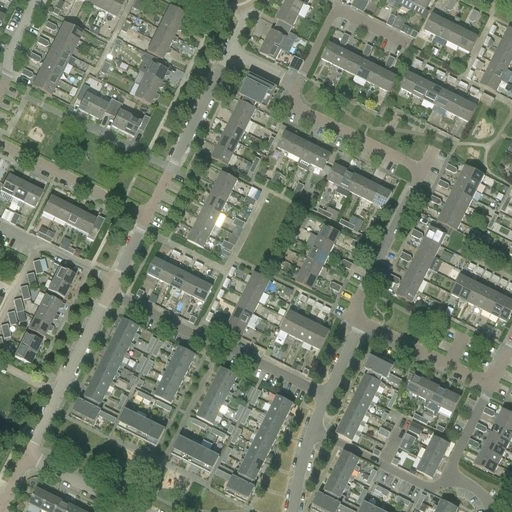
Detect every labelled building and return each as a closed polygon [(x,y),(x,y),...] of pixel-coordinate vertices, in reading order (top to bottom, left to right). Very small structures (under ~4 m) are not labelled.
[(94,0),(91,7),(99,11),(104,0),(94,0)] [(104,0),(99,11),(107,15),(114,0),(104,0)] [(114,0),(107,15),(116,19),(124,0),(114,0)] [(285,0),(282,8),(298,17),(304,5),(307,6),(309,0),(285,0)] [(353,0),(351,7),(357,10),(362,0),(353,0)] [(363,13),(369,2),(365,0),(362,0),(357,10),(363,13)] [(402,0),(400,4),(411,9),(413,4),(414,5),(416,0),(402,0)] [(416,0),(414,5),(429,12),(435,0),(416,0)] [(185,14),(169,6),(163,18),(179,26),(180,26),(182,28),(183,28),(179,26),(182,19),(186,20),(188,17),(189,16),(185,15),(185,14)] [(298,17),(282,8),(276,20),(278,21),(275,26),(289,33),(298,17)] [(470,15),(476,18),(479,13),(473,10),(470,15)] [(432,14),(424,31),(436,37),(444,20),(432,14)] [(394,23),(397,18),(391,15),(388,20),(394,23)] [(182,28),(180,26),(179,26),(163,18),(157,29),(174,38),(174,37),(177,39),(174,37),(177,31),(181,31),(182,28)] [(444,20),(436,37),(447,42),(455,26),(444,20)] [(83,33),(63,23),(59,32),(78,42),(83,33)] [(400,32),(413,38),(415,39),(418,34),(413,31),(414,30),(403,25),(400,32)] [(265,42),(281,50),(287,39),(290,40),(293,35),(289,33),(275,26),(273,31),(271,30),(265,42)] [(458,48),(466,32),(455,26),(447,42),(458,48)] [(511,29),(508,28),(502,40),(511,44),(511,29)] [(177,39),(174,37),(174,38),(157,29),(152,41),(168,49),(171,50),(172,50),(168,48),(171,42),(175,42),(177,39)] [(78,42),(59,32),(55,39),(74,49),(78,42)] [(470,54),(478,37),(466,32),(458,48),(470,54)] [(342,40),(348,43),(350,37),(344,34),(342,40)] [(51,47),(57,50),(71,57),(74,49),(55,39),(51,47)] [(497,51),(511,58),(511,44),(502,40),(497,51)] [(146,52),(162,60),(163,59),(162,59),(165,54),(166,53),(169,54),(171,50),(168,49),(152,41),(146,52)] [(281,50),(265,42),(259,53),(275,62),(281,50)] [(329,43),(321,59),(333,65),(341,49),(329,43)] [(367,46),(364,51),(370,54),(373,49),(367,46)] [(47,55),(51,57),(67,65),(71,57),(57,50),(51,47),(47,55)] [(341,49),(333,65),(344,71),(352,55),(352,54),(341,49)] [(491,62),(507,70),(511,60),(511,58),(497,51),(491,62)] [(352,54),(352,55),(344,71),(355,76),(363,60),(352,54)] [(51,57),(47,55),(43,63),(63,73),(67,65),(51,57)] [(304,61),(299,59),(294,57),(288,68),(298,73),(304,61)] [(396,60),(390,57),(387,62),(393,65),(396,60)] [(367,82),(375,66),(363,60),(355,76),(367,82)] [(110,65),(104,62),(102,68),(108,71),(110,65)] [(485,74),(501,82),(507,70),(491,62),(485,74)] [(63,73),(43,63),(39,71),(59,81),(63,73)] [(145,75),(161,83),(164,76),(168,76),(170,73),(171,73),(167,71),(151,63),(145,75)] [(375,66),(367,82),(378,88),(386,71),(375,66)] [(59,81),(39,71),(36,78),(55,88),(59,81)] [(389,93),(397,77),(386,71),(378,88),(389,93)] [(248,73),(247,77),(243,84),(238,94),(244,97),(242,102),(240,101),(239,102),(253,109),(256,104),(266,109),(277,88),(248,73)] [(408,73),(400,89),(412,95),(420,79),(408,73)] [(480,85),(496,93),(501,82),(485,74),(480,85)] [(161,83),(145,75),(139,86),(155,94),(156,94),(159,87),(162,88),(164,85),(165,85),(165,84),(161,83)] [(55,88),(36,78),(31,87),(51,96),(55,88)] [(423,100),(431,85),(431,84),(420,79),(412,95),(423,100)] [(435,106),(443,90),(431,84),(431,85),(423,100),(435,106)] [(82,102),(78,110),(89,116),(96,102),(85,96),(89,89),(83,86),(76,100),(82,102)] [(150,106),(150,105),(153,99),(157,99),(158,96),(159,96),(156,94),(155,94),(139,86),(133,98),(150,106)] [(446,112),(454,96),(443,90),(435,106),(446,112)] [(480,100),(491,106),(494,99),(483,94),(480,100)] [(454,96),(446,112),(457,117),(465,101),(454,96)] [(100,122),(103,115),(104,114),(110,116),(117,102),(111,100),(107,107),(96,102),(89,116),(100,122)] [(469,123),(477,107),(465,101),(457,117),(469,123)] [(119,111),(122,105),(117,102),(110,116),(115,119),(111,127),(122,133),(130,117),(119,111)] [(254,113),(252,112),(253,109),(239,102),(234,113),(250,121),(254,113)] [(228,125),(244,133),(250,121),(234,113),(228,125)] [(150,119),(144,116),(141,122),(130,117),(122,133),(134,138),(137,130),(143,133),(150,119)] [(279,121),(271,117),(267,124),(276,128),(279,121)] [(222,136),(239,144),(244,133),(228,125),(222,136)] [(285,132),(277,148),(289,154),(297,138),(285,132)] [(217,147),(233,155),(239,144),(222,136),(217,147)] [(297,138),(289,154),(300,160),(308,143),(297,138)] [(308,143),(300,160),(311,165),(319,149),(308,143)] [(211,159),(227,167),(233,155),(217,147),(211,159)] [(323,171),(325,166),(331,155),(319,149),(311,165),(323,171)] [(253,165),(248,163),(246,170),(250,172),(249,172),(253,174),(257,167),(253,165)] [(327,180),(327,181),(338,186),(346,170),(335,164),(332,170),(329,176),(327,180)] [(322,173),(325,175),(323,178),(327,180),(329,176),(332,170),(325,166),(323,171),(322,173)] [(484,176),(465,166),(461,174),(461,175),(480,184),(484,176)] [(505,170),(499,167),(496,172),(502,175),(505,170)] [(346,170),(338,186),(349,192),(357,176),(346,170)] [(237,181),(221,173),(215,184),(232,192),(237,181)] [(480,184),(461,175),(461,174),(457,182),(476,192),(480,184)] [(0,191),(12,197),(20,181),(8,175),(0,190),(0,191)] [(357,176),(349,192),(361,198),(369,182),(357,176)] [(20,181),(12,197),(23,203),(31,187),(20,181)] [(372,203),(380,187),(369,182),(361,198),(372,203)] [(476,192),(457,182),(453,190),(472,200),(476,192)] [(210,196),(226,204),(232,192),(215,184),(210,196)] [(31,187),(23,203),(34,208),(42,193),(31,187)] [(384,209),(392,193),(380,187),(372,203),(384,209)] [(472,200),(453,190),(449,198),(468,208),(472,200)] [(313,194),(310,201),(316,204),(319,197),(313,194)] [(54,218),(62,202),(50,196),(42,212),(54,218)] [(204,207),(220,215),(226,204),(210,196),(204,207)] [(468,208),(449,198),(445,206),(464,216),(468,208)] [(62,202),(54,218),(65,224),(73,208),(62,202)] [(500,211),(505,213),(508,206),(504,203),(500,211)] [(326,212),(327,208),(320,205),(318,210),(317,213),(323,216),(325,212),(326,212)] [(441,214),(460,224),(464,216),(445,206),(441,214)] [(220,215),(204,207),(198,218),(215,226),(220,215)] [(76,230),(85,213),(73,208),(65,224),(76,230)] [(97,218),(96,219),(85,213),(76,230),(88,236),(86,239),(93,242),(99,230),(104,221),(97,218)] [(437,222),(456,232),(460,224),(441,214),(437,222)] [(344,215),(339,224),(346,227),(348,223),(347,223),(350,217),(344,215)] [(363,221),(352,216),(349,224),(348,223),(346,227),(357,233),(363,221)] [(215,226),(198,218),(193,229),(209,238),(215,226)] [(340,233),(324,225),(318,237),(334,245),(340,233)] [(38,233),(36,237),(43,240),(48,231),(41,227),(38,233)] [(446,235),(430,227),(424,239),(440,247),(446,235)] [(187,241),(203,249),(209,238),(193,229),(187,241)] [(413,230),(410,236),(416,238),(419,232),(413,230)] [(50,244),(52,239),(55,235),(48,231),(43,240),(50,244)] [(312,248),(328,257),(334,245),(318,237),(312,248)] [(440,247),(424,239),(418,250),(434,258),(440,247)] [(362,245),(353,240),(350,246),(360,251),(362,245)] [(67,247),(65,251),(78,258),(81,252),(75,249),(74,251),(67,247)] [(306,260),(323,268),(328,257),(312,248),(306,260)] [(434,258),(418,250),(413,262),(429,270),(434,258)] [(404,261),(407,255),(402,252),(399,258),(404,261)] [(155,258),(147,274),(159,280),(167,264),(155,258)] [(301,271),(317,279),(323,268),(306,260),(301,271)] [(43,273),(41,267),(40,261),(32,263),(36,275),(43,273)] [(429,270),(413,262),(407,273),(423,281),(429,270)] [(167,264),(159,280),(170,286),(178,270),(167,264)] [(445,264),(442,270),(447,273),(446,277),(454,281),(459,271),(445,264)] [(75,276),(59,268),(53,279),(69,287),(75,276)] [(178,270),(170,286),(181,292),(189,276),(178,270)] [(295,283),(311,291),(317,279),(301,271),(295,283)] [(270,281),(254,273),(248,285),(264,293),(270,281)] [(423,281),(407,273),(401,284),(417,292),(423,281)] [(36,286),(35,279),(33,274),(26,275),(29,288),(36,286)] [(393,284),(396,278),(391,275),(388,281),(393,284)] [(461,275),(451,295),(459,299),(469,280),(461,275)] [(189,276),(181,292),(193,297),(201,281),(189,276)] [(47,291),(58,296),(63,299),(69,287),(53,279),(47,291)] [(469,280),(459,299),(467,303),(477,284),(469,280)] [(201,281),(193,297),(204,303),(212,287),(201,281)] [(396,295),(412,303),(417,292),(401,284),(396,295)] [(477,284),(467,303),(475,307),(485,288),(477,284)] [(264,293),(248,285),(242,296),(258,304),(264,293)] [(30,299),(27,286),(20,288),(23,301),(30,299)] [(485,288),(475,307),(483,311),(493,292),(485,288)] [(139,290),(136,296),(141,298),(144,292),(139,290)] [(491,315),(500,296),(493,292),(483,311),(491,315)] [(61,303),(45,295),(39,307),(55,315),(58,308),(62,309),(64,305),(64,306),(65,305),(61,303)] [(258,304),(242,296),(236,307),(253,316),(258,304)] [(498,319),(508,300),(500,296),(491,315),(498,319)] [(23,312),(20,299),(13,301),(16,314),(23,312)] [(506,323),(511,311),(511,301),(508,300),(498,319),(506,323)] [(49,326),(50,326),(53,319),(57,320),(58,317),(59,317),(59,316),(55,315),(39,307),(33,318),(49,326)] [(253,316),(236,307),(231,319),(247,327),(253,316)] [(289,311),(280,331),(288,335),(298,316),(289,311)] [(17,325),(14,312),(7,314),(10,326),(17,325)] [(192,316),(189,322),(194,324),(197,319),(192,316)] [(296,339),(306,320),(298,316),(288,335),(296,339)] [(44,338),(44,337),(47,331),(51,331),(53,328),(50,326),(49,326),(33,318),(28,330),(44,338)] [(140,327),(123,319),(118,330),(134,338),(138,340),(140,336),(136,334),(140,327)] [(241,338),(246,329),(247,327),(231,319),(225,330),(241,338)] [(306,320),(296,339),(304,343),(313,324),(314,323),(306,320)] [(314,323),(313,324),(304,343),(312,347),(321,328),(322,327),(314,323)] [(11,337),(7,325),(0,327),(4,339),(11,337)] [(322,327),(321,328),(312,347),(320,351),(330,331),(322,327)] [(131,344),(134,338),(118,330),(113,339),(130,347),(129,348),(133,350),(135,346),(131,344)] [(20,346),(36,354),(42,342),(26,334),(20,346)] [(127,354),(129,348),(130,347),(113,339),(108,349),(125,357),(128,359),(130,356),(127,354)] [(36,354),(20,346),(14,357),(30,365),(36,354)] [(179,347),(176,354),(172,353),(171,356),(174,358),(174,357),(190,366),(195,355),(179,347)] [(122,363),(125,357),(108,349),(104,359),(120,367),(123,369),(125,365),(122,363)] [(381,384),(382,383),(380,382),(382,378),(386,380),(399,387),(402,381),(389,374),(394,365),(372,354),(365,369),(369,371),(367,376),(365,375),(365,376),(381,384)] [(174,357),(174,358),(171,364),(167,362),(166,366),(169,368),(169,367),(185,375),(190,366),(174,357)] [(117,373),(120,367),(104,359),(99,368),(115,376),(115,377),(119,379),(120,375),(117,373)] [(169,368),(166,374),(163,372),(161,376),(164,377),(181,385),(185,375),(169,367),(169,368)] [(112,383),(115,377),(115,376),(99,368),(94,378),(110,386),(114,388),(116,385),(112,383)] [(238,376),(221,368),(216,378),(232,387),(236,389),(238,385),(234,384),(238,376)] [(418,397),(426,381),(415,375),(414,376),(409,373),(406,380),(411,382),(406,391),(418,397)] [(376,394),(379,387),(383,389),(385,386),(381,384),(365,376),(360,386),(376,394)] [(164,377),(161,383),(158,382),(156,385),(159,387),(176,395),(181,385),(164,377)] [(107,392),(110,386),(94,378),(89,388),(105,396),(109,398),(111,394),(107,392)] [(229,393),(232,387),(216,378),(211,388),(227,396),(227,397),(231,399),(233,395),(229,393)] [(426,409),(438,386),(426,381),(418,397),(426,401),(424,408),(426,409)] [(372,403),(375,397),(378,399),(380,395),(376,394),(360,386),(355,395),(371,403),(372,403)] [(449,392),(438,386),(426,409),(434,413),(433,417),(436,418),(441,408),(449,392)] [(171,404),(176,395),(159,387),(156,393),(153,391),(151,395),(171,404)] [(99,405),(101,405),(104,408),(106,404),(102,402),(105,396),(89,388),(84,397),(86,398),(99,405)] [(224,403),(227,397),(227,396),(211,388),(206,398),(223,406),(222,406),(226,408),(228,405),(224,403)] [(449,392),(441,408),(452,414),(460,398),(449,392)] [(367,413),(370,407),(374,409),(375,405),(372,403),(371,403),(355,395),(350,405),(367,413)] [(277,396),(273,403),(270,402),(268,405),(272,407),(272,406),(272,407),(288,415),(293,404),(277,396)] [(72,416),(93,427),(98,417),(114,425),(117,419),(101,412),(101,411),(97,409),(99,405),(86,398),(83,402),(79,400),(72,416)] [(219,412),(222,406),(223,406),(206,398),(201,408),(218,416),(221,418),(223,415),(219,412)] [(362,423),(365,417),(369,418),(370,415),(367,413),(350,405),(345,415),(362,423)] [(272,406),(272,407),(269,413),(265,411),(264,414),(283,424),(288,415),(272,407),(272,406)] [(197,417),(213,425),(217,427),(218,424),(215,422),(218,416),(201,408),(197,417)] [(511,413),(502,409),(498,418),(511,424),(511,413)] [(125,410),(117,427),(127,432),(136,415),(125,410)] [(283,424),(264,414),(264,415),(262,414),(257,424),(262,426),(278,434),(283,424)] [(136,415),(127,432),(137,437),(145,420),(136,415)] [(357,432),(360,426),(364,428),(365,424),(362,423),(345,415),(341,424),(357,432)] [(193,419),(193,420),(190,418),(187,424),(197,428),(198,427),(200,423),(193,419)] [(494,426),(511,434),(511,424),(498,418),(494,426)] [(145,420),(137,437),(146,442),(155,425),(145,420)] [(336,434),(352,442),(355,436),(359,438),(361,434),(357,432),(341,424),(336,434)] [(413,424),(409,430),(420,436),(423,429),(413,424)] [(156,447),(165,430),(155,425),(146,442),(156,447)] [(262,426),(259,432),(256,431),(254,434),(257,436),(257,435),(274,444),(278,434),(262,426)] [(490,433),(510,443),(511,438),(511,434),(494,426),(490,433)] [(486,441),(506,451),(510,443),(490,433),(486,441)] [(257,435),(257,436),(254,442),(251,440),(249,444),(252,445),(269,453),(274,444),(257,435)] [(180,437),(171,455),(182,460),(190,442),(180,437)] [(450,445),(434,437),(428,449),(443,457),(450,445)] [(482,449),(502,459),(506,451),(486,441),(482,449)] [(191,464),(200,447),(190,442),(182,460),(191,464)] [(252,445),(249,452),(246,450),(244,453),(248,455),(264,463),(269,453),(252,445)] [(201,469),(209,452),(210,452),(200,447),(191,464),(201,469)] [(378,457),(381,452),(375,449),(373,454),(378,457)] [(443,457),(428,449),(422,460),(438,468),(443,457)] [(478,457),(498,467),(502,459),(482,449),(478,457)] [(356,467),(357,465),(360,460),(344,451),(338,462),(355,470),(354,471),(358,472),(360,469),(356,467)] [(211,474),(219,457),(210,452),(209,452),(201,469),(211,474)] [(248,455),(244,461),(241,460),(239,463),(243,465),(243,464),(259,473),(264,463),(248,455)] [(418,457),(411,467),(415,469),(421,459),(418,457)] [(474,465),(494,475),(498,467),(478,457),(474,465)] [(416,471),(432,479),(438,468),(422,460),(416,471)] [(351,477),(354,471),(355,470),(338,462),(333,472),(350,480),(354,482),(355,479),(351,477)] [(243,464),(243,465),(240,471),(236,469),(235,473),(239,475),(240,475),(253,482),(254,482),(259,473),(243,464)] [(219,469),(229,474),(231,470),(221,465),(219,469)] [(225,493),(247,504),(255,488),(251,486),(253,482),(240,475),(239,475),(237,479),(233,477),(233,478),(217,470),(215,475),(230,483),(225,493)] [(369,478),(373,480),(377,472),(373,470),(369,478)] [(347,486),(350,480),(333,472),(329,482),(345,490),(348,492),(350,488),(347,486)] [(342,496),(345,490),(329,482),(324,491),(325,492),(339,499),(339,498),(340,499),(344,501),(345,498),(342,496)] [(381,495),(384,489),(377,486),(374,491),(381,495)] [(37,488),(29,505),(41,510),(49,494),(37,488)] [(359,497),(363,499),(367,491),(363,489),(359,497)] [(389,492),(384,489),(381,495),(381,496),(386,498),(387,497),(389,492)] [(316,511),(337,511),(338,510),(342,511),(355,511),(337,503),(339,499),(325,492),(323,496),(319,494),(311,510),(316,511)] [(44,511),(54,511),(60,500),(49,494),(41,510),(44,511)] [(401,504),(404,499),(398,496),(395,503),(400,505),(401,504)] [(404,499),(401,504),(408,508),(410,502),(404,499)] [(68,511),(72,505),(60,500),(54,511),(68,511)] [(436,511),(437,511),(456,511),(458,508),(442,500),(438,508),(435,506),(433,510),(436,511)] [(419,510),(420,508),(424,509),(426,506),(422,504),(418,502),(415,508),(419,510)] [(365,503),(360,511),(372,511),(375,508),(365,503)]
